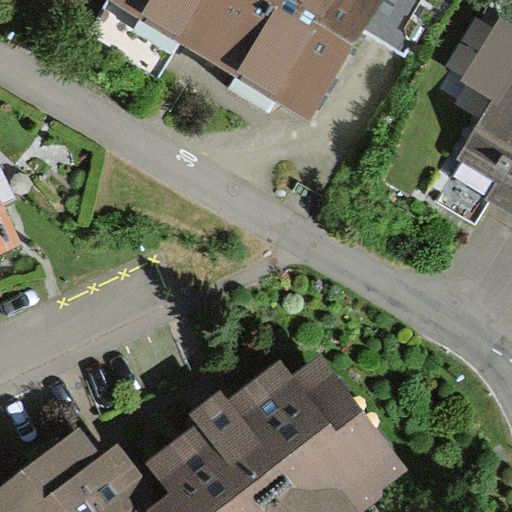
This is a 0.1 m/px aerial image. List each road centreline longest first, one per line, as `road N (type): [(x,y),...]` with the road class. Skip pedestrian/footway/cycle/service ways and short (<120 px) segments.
road 1 (residential): [(0,58),(511,359)]
road 2 (residential): [(0,359),(142,296)]
